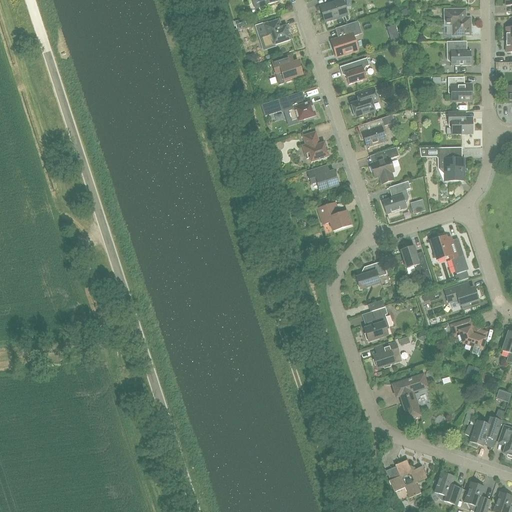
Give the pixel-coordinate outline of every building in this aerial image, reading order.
[(252,0),(256,9),(274,3),(278,2),(277,0),(252,0)] [(342,0),(340,0),(320,7),(325,22),(347,15),(342,0)] [(470,18),(466,18),(466,10),(444,10),(444,26),(452,26),(452,36),(470,36),(470,18)] [(265,31),(259,33),(264,49),(273,46),(275,45),(291,40),(286,26),(281,28),(279,20),(276,21),(268,23),(267,22),(262,24),(265,31)] [(331,41),(333,48),(336,58),(357,51),(353,37),(358,35),(357,32),(361,31),(358,22),(344,26),(347,35),(331,41)] [(466,42),(446,42),(446,60),(451,64),(451,66),(471,66),(470,52),(466,52),(466,42)] [(271,62),(279,85),(293,81),(293,79),(302,76),(298,62),(294,63),(291,56),(271,62)] [(367,59),(339,68),(342,75),(345,74),(348,85),(366,80),(363,72),(366,67),(369,66),(367,59)] [(471,102),(471,85),(463,85),(461,84),(461,78),(448,78),(448,93),(449,95),(451,95),(451,102),(471,102)] [(322,88),(313,92),(317,102),(326,98),(322,88)] [(355,95),(358,102),(350,104),(355,118),(375,111),(372,103),(378,101),(374,89),(355,95)] [(296,118),(298,122),(316,116),(311,102),(306,104),(302,102),(299,93),(261,106),(264,117),(280,112),(281,110),(284,112),(290,109),(293,117),(295,118),(296,118)] [(465,112),(462,112),(448,112),(448,127),(450,128),(452,128),(452,134),(472,134),(472,119),(465,119),(465,112)] [(391,115),(366,124),(369,131),(360,134),(362,141),(364,140),(366,147),(385,141),(383,135),(385,135),(386,133),(384,126),(392,123),(393,121),(391,115)] [(324,143),(323,143),(318,145),(317,140),(318,139),(316,132),(302,136),(307,150),(305,151),(304,153),(306,159),(309,158),(311,163),(329,157),(324,143)] [(396,147),(374,155),(377,163),(370,165),(374,178),(379,177),(382,185),(393,181),(391,173),(394,171),(390,159),(399,156),(396,147)] [(451,148),(438,149),(438,168),(444,167),(444,172),(446,174),(448,174),(448,181),(464,181),(464,159),(449,159),(449,156),(451,156),(451,148)] [(329,173),(327,166),(307,173),(311,185),(317,183),(320,192),(338,186),(333,172),(329,173)] [(408,182),(390,187),(393,196),(392,198),(382,202),(386,215),(407,209),(405,205),(409,198),(406,190),(410,189),(408,182)] [(335,204),(317,209),(323,225),(330,223),(333,232),(351,226),(346,212),(339,215),(335,204)] [(451,237),(446,239),(445,237),(430,242),(436,261),(449,257),(450,261),(452,260),(454,266),(453,266),(455,274),(468,270),(458,239),(452,241),(451,237)] [(401,251),(406,269),(408,275),(415,273),(417,277),(422,275),(424,283),(432,281),(424,256),(417,258),(413,247),(401,251)] [(356,278),(360,290),(379,284),(378,278),(387,275),(382,262),(366,267),(367,272),(366,275),(356,278)] [(466,272),(454,276),(456,282),(467,278),(466,272)] [(474,288),(469,290),(467,283),(444,291),(448,303),(458,300),(460,307),(461,306),(462,309),(469,307),(468,304),(478,301),(474,288)] [(385,308),(371,312),(375,324),(374,326),(364,329),(368,342),(388,336),(386,330),(389,329),(385,316),(387,315),(385,308)] [(462,344),(472,347),(469,354),(470,356),(477,359),(479,358),(481,350),(481,351),(485,339),(484,339),(486,333),(473,329),(470,319),(450,326),(453,334),(459,332),(462,344)] [(511,363),(511,333),(508,332),(502,351),(510,354),(507,362),(511,363)] [(375,356),(373,357),(377,369),(383,367),(384,369),(390,367),(390,365),(399,362),(400,360),(395,343),(374,350),(375,356)] [(423,375),(392,385),(396,398),(400,397),(407,419),(407,420),(420,416),(420,415),(412,393),(427,388),(423,375)] [(468,382),(463,385),(467,392),(472,390),(468,382)] [(486,438),(495,441),(502,422),(490,418),(487,425),(477,421),(475,426),(469,424),(464,434),(471,437),(468,446),(476,448),(477,445),(482,447),(486,438)] [(497,443),(505,446),(502,454),(507,455),(506,457),(507,458),(511,459),(511,458),(511,429),(503,426),(497,443)] [(399,477),(389,481),(394,493),(404,488),(409,499),(414,497),(416,497),(415,496),(420,494),(416,483),(426,478),(421,467),(414,470),(413,468),(412,468),(411,467),(409,468),(406,461),(395,466),(399,477)] [(457,506),(463,489),(454,486),(452,483),(454,477),(451,476),(449,472),(444,474),(441,473),(439,479),(434,481),(437,486),(434,493),(438,494),(441,501),(457,506)] [(463,503),(467,505),(470,511),(472,511),(486,511),(490,503),(481,500),(480,498),(484,487),(470,483),(463,503)] [(511,511),(511,510),(510,510),(509,508),(511,499),(511,496),(499,493),(492,511),(511,511)]
